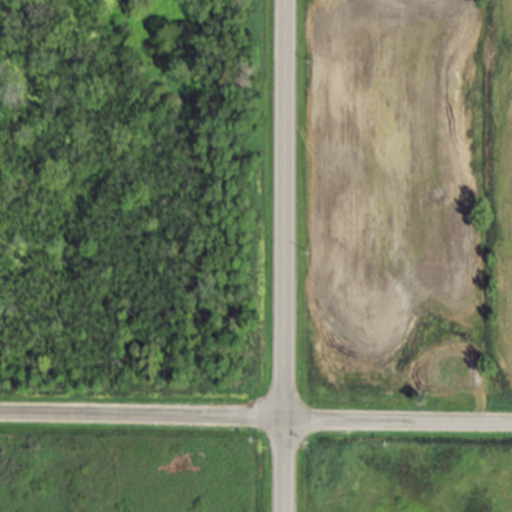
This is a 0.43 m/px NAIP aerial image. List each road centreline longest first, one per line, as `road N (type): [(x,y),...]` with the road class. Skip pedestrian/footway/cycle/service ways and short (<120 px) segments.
road 1 (residential): [(0,411),(511,419)]
road 2 (secondary): [(282,511),(286,0)]
